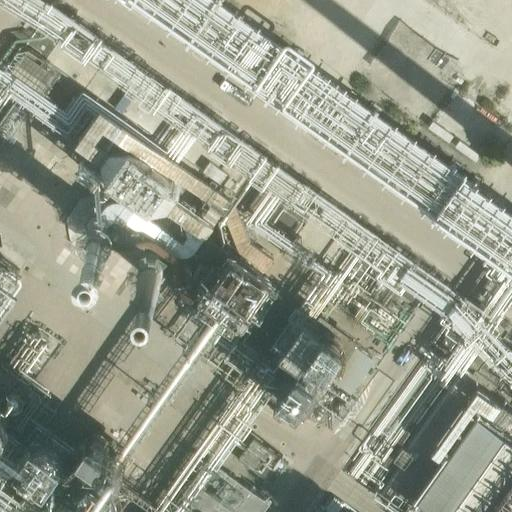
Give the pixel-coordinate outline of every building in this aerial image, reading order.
[(195,183),(196,96),(89,29),(82,29),(82,19),(71,13),(71,43),(67,43),(123,77),(127,77),(121,88),(110,88),(118,107),(118,110),(85,90),(72,111),(76,120),(72,127),(79,127),(79,130),(98,173),(161,212),(170,208),(195,224),(195,235),(205,236),(218,215),(214,204),(199,211),(194,199),(180,190),(195,183)] [(307,63),(310,67),(316,61),(294,37),(282,48),(300,69),(307,63)] [(399,44),(370,82),(475,162),(504,124),(399,44)] [(389,140),(399,126),(362,100),(361,137),(356,136),(354,136),(352,135),(352,148),(363,156),(364,142),(367,138),(380,138),(380,131),(390,132),(389,140)] [(423,170),(407,184),(430,211),(438,204),(427,191),(435,184),(423,170)] [(343,344),(343,343),(342,337),(338,331),(335,329),(332,327),(326,326),(320,327),(317,329),(313,331),(310,337),(309,343),(310,349),(313,355),(319,358),(325,360),(332,359),(338,355),(341,350),(343,344)] [(351,358),(358,362),(353,369),(362,375),(374,355),(359,346),(351,358)] [(314,383),(314,382),(313,376),(311,372),(309,369),(305,366),(298,364),(293,365),(286,368),(281,374),(279,381),(280,388),(283,393),(288,398),(295,400),(302,399),(308,396),(312,390),(314,387),(314,383)] [(511,511),(511,439),(475,413),(411,503),(423,511),(511,511)] [(184,511),(261,511),(269,501),(218,465),(184,511)]
